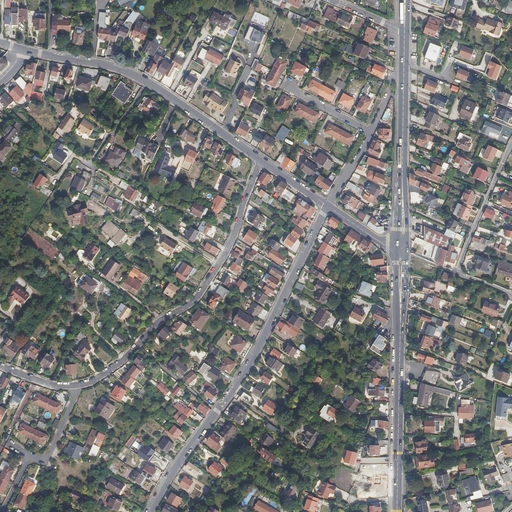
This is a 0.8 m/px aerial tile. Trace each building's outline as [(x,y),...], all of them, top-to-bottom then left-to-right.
[(467,0),(452,0),(451,6),(465,10),(467,0)] [(324,17),(337,23),(340,15),(335,12),(335,11),(328,8),(324,17)] [(140,14),(134,10),(127,19),(133,23),(140,14)] [(237,20),(230,17),(229,19),(214,12),(209,21),(225,30),(228,25),(233,27),(237,20)] [(28,16),(28,29),(34,29),(34,24),(36,24),(36,29),(45,29),(45,14),(36,14),(36,20),(34,20),(34,16),(28,16)] [(346,17),(340,15),(337,23),(349,28),(353,19),(347,16),(346,17)] [(435,36),(439,24),(441,20),(431,16),(429,20),(424,32),(435,36)] [(448,20),(458,24),(460,19),(449,16),(447,19),(448,20)] [(488,32),(498,36),(502,23),(497,21),(496,23),(487,19),(485,23),(482,22),(483,20),(479,18),(476,27),(483,30),(483,28),(489,31),(488,32)] [(144,39),(151,24),(139,20),(133,34),(136,35),(136,36),(142,39),(142,38),(144,39)] [(457,29),(458,24),(448,20),(446,25),(457,29)] [(319,29),(321,25),(310,21),(306,31),(311,33),(313,29),(316,30),(316,28),(319,29)] [(72,22),(53,22),(52,34),(57,34),(58,30),(70,30),(72,22)] [(130,28),(131,28),(133,24),(129,22),(127,29),(122,27),(120,32),(127,35),(130,28)] [(105,26),(100,25),(99,38),(105,39),(105,40),(110,40),(110,38),(117,39),(121,28),(116,27),(116,31),(106,30),(106,26),(105,26)] [(263,44),(268,33),(250,27),(246,38),(263,44)] [(378,32),(368,27),(365,34),(366,35),(364,41),(372,44),(378,32)] [(75,30),(74,43),(83,44),(84,31),(75,30)] [(143,50),(150,52),(155,43),(148,39),(143,50)] [(436,62),(442,47),(430,42),(424,58),(436,62)] [(158,45),(155,43),(150,52),(154,54),(158,45)] [(366,60),(371,48),(358,43),(356,49),(349,46),(346,51),(366,60)] [(470,59),(474,50),(462,46),(459,55),(470,59)] [(206,58),(220,65),(223,61),(225,57),(210,49),(206,58)] [(176,56),(171,64),(166,74),(171,76),(176,67),(180,70),(185,61),(176,56)] [(252,68),(261,72),(264,65),(259,63),(260,61),(256,59),(252,68)] [(273,71),(281,75),(287,63),(279,59),(273,71)] [(166,75),(166,74),(171,64),(164,60),(158,70),(166,75)] [(230,60),(224,72),(235,76),(240,64),(230,60)] [(490,61),(487,67),(490,69),(487,76),(495,79),(501,66),(490,61)] [(148,70),(152,73),(157,65),(152,62),(148,70)] [(307,68),(296,62),(292,70),(305,78),(306,74),(304,73),(307,68)] [(34,76),(37,64),(33,63),(32,67),(28,66),(27,70),(26,74),(34,76)] [(376,65),(372,73),(382,77),(386,69),(376,65)] [(71,80),(74,72),(68,69),(65,78),(71,80)] [(460,69),(457,77),(467,81),(470,73),(460,69)] [(281,75),(273,71),(266,82),(274,87),(281,75)] [(35,79),(36,79),(34,85),(42,87),(45,74),(37,72),(35,79)] [(107,90),(110,80),(99,75),(96,82),(95,85),(107,90)] [(184,85),(193,91),(198,81),(189,76),(184,85)] [(26,85),(19,77),(14,80),(22,89),(26,85)] [(95,85),(96,82),(80,77),(80,79),(76,78),(75,83),(78,84),(78,86),(90,90),(92,85),(94,86),(95,85)] [(313,80),(309,89),(320,95),(325,86),(313,80)] [(439,84),(429,80),(425,89),(435,94),(439,84)] [(130,97),(133,92),(125,86),(126,84),(122,81),(113,94),(123,102),(128,96),(130,97)] [(16,101),(22,95),(18,91),(20,90),(16,86),(8,93),(16,101)] [(332,101),(336,93),(325,86),(320,95),(332,101)] [(65,92),(56,89),(53,98),(62,101),(65,92)] [(244,105),(248,108),(254,97),(255,95),(243,90),(238,99),(246,103),(244,105)] [(511,95),(501,91),(497,102),(506,106),(511,95)] [(14,102),(5,92),(0,96),(0,103),(6,109),(14,102)] [(340,102),(350,108),(354,100),(344,94),(340,102)] [(435,94),(431,104),(437,106),(437,104),(445,108),(448,99),(435,94)] [(225,102),(213,95),(208,104),(209,104),(207,106),(212,109),(213,107),(221,112),(222,111),(226,113),(231,104),(226,101),(225,102)] [(292,100),(284,96),(277,107),(285,112),(292,100)] [(372,101),(363,96),(357,109),(365,113),(372,101)] [(149,98),(148,99),(145,97),(144,99),(146,100),(143,104),(141,103),(138,108),(142,110),(143,108),(149,112),(152,107),(157,110),(160,106),(149,98)] [(476,105),(466,100),(460,113),(470,118),(476,105)] [(265,108),(254,103),(250,111),(261,116),(265,108)] [(295,112),(306,117),(310,109),(300,103),(295,112)] [(170,113),(173,107),(168,104),(165,110),(170,113)] [(107,117),(111,112),(105,108),(102,113),(107,117)] [(315,123),(320,114),(310,109),(306,117),(315,123)] [(511,114),(501,110),(498,118),(508,122),(511,117),(511,114)] [(445,130),(450,120),(439,115),(434,125),(445,130)] [(64,135),(72,124),(65,119),(56,130),(64,135)] [(89,135),(94,127),(84,120),(77,130),(81,132),(82,131),(89,135)] [(491,132),(494,125),(486,121),(481,132),(484,134),(488,135),(490,131),(491,132)] [(250,127),(241,123),(237,132),(245,136),(250,127)] [(325,132),(337,139),(342,130),(330,124),(325,132)] [(502,128),(494,125),(491,132),(499,135),(502,128)] [(283,142),(290,130),(283,126),(276,138),(283,142)] [(385,129),(385,126),(379,126),(379,138),(389,138),(389,134),(389,132),(388,132),(388,129),(385,129)] [(9,140),(16,131),(13,128),(5,137),(9,140)] [(194,144),(197,137),(183,130),(179,137),(194,144)] [(342,130),(337,139),(349,145),(354,137),(342,130)] [(430,141),(432,136),(426,134),(425,135),(421,133),(420,137),(418,136),(417,139),(419,140),(417,144),(425,147),(428,140),(430,141)] [(211,148),(214,143),(210,141),(212,138),(208,136),(203,145),(211,148)] [(277,142),(267,136),(261,144),(262,145),(262,146),(265,148),(265,147),(267,148),(266,150),(270,153),(277,142)] [(471,144),(470,143),(471,139),(463,136),(462,139),(461,139),(457,146),(468,151),(471,144)] [(0,161),(13,144),(6,138),(0,145),(0,161)] [(136,148),(149,154),(147,158),(153,161),(159,148),(147,142),(147,141),(140,138),(136,148)] [(368,156),(377,159),(377,160),(379,155),(380,155),(382,150),(378,149),(382,141),(375,138),(369,151),(370,151),(368,156)] [(63,147),(65,145),(62,144),(59,141),(54,148),(58,150),(54,158),(59,161),(64,154),(60,152),(63,147)] [(220,157),(223,152),(222,151),(224,148),(216,143),(212,152),(220,157)] [(492,161),(498,149),(489,145),(483,157),(492,161)] [(118,167),(126,152),(117,147),(114,153),(112,152),(107,161),(118,167)] [(303,147),(300,152),(310,158),(312,153),(303,147)] [(463,165),(460,171),(467,174),(471,164),(467,163),(469,159),(457,153),(452,150),(450,154),(455,156),(453,161),(463,165)] [(316,162),(326,168),(329,170),(333,162),(328,159),(329,158),(321,153),(316,162)] [(68,157),(64,154),(59,161),(63,164),(68,157)] [(281,154),(276,162),(290,171),(295,163),(281,154)] [(164,174),(169,160),(168,159),(168,157),(162,155),(156,171),(164,174)] [(228,155),(226,159),(224,162),(236,167),(239,159),(235,157),(231,155),(230,156),(228,155)] [(368,161),(375,164),(377,159),(368,156),(365,155),(359,165),(365,168),(368,161)] [(427,166),(429,161),(415,155),(413,160),(420,164),(420,163),(427,166)] [(437,159),(435,164),(442,167),(445,162),(437,159)] [(386,169),(388,164),(379,160),(377,164),(386,169)] [(442,167),(435,164),(435,163),(432,170),(435,171),(434,173),(438,175),(439,173),(440,173),(442,167)] [(299,169),(312,177),(314,172),(301,164),(299,169)] [(444,174),(452,177),(455,169),(448,166),(444,174)] [(438,176),(419,168),(417,172),(423,175),(424,173),(440,180),(441,177),(438,176)] [(478,168),(474,177),(484,182),(488,173),(478,168)] [(377,173),(377,172),(370,170),(367,177),(374,179),(374,180),(383,183),(385,176),(377,173)] [(266,185),(272,178),(265,173),(259,180),(266,185)] [(416,175),(410,173),(410,183),(429,192),(431,189),(429,188),(430,185),(429,185),(430,181),(423,178),(422,182),(423,183),(423,184),(421,183),(421,182),(415,179),(416,175)] [(43,187),(48,178),(41,174),(36,182),(43,187)] [(229,195),(234,185),(236,186),(238,181),(234,179),(225,175),(218,190),(229,195)] [(333,184),(321,175),(316,182),(327,190),(329,190),(333,184)] [(81,191),(86,181),(78,177),(74,188),(81,191)] [(286,189),(288,186),(281,182),(276,189),(282,194),(286,189)] [(132,189),(133,187),(126,183),(123,187),(130,192),(127,197),(140,205),(145,198),(141,195),(141,194),(137,191),(137,192),(132,189)] [(369,183),(365,190),(367,191),(377,197),(381,189),(369,183)] [(294,195),(286,189),(282,194),(281,196),(288,201),(289,201),(290,201),(294,195)] [(462,201),(465,202),(471,205),(475,195),(472,194),(473,192),(467,190),(462,201)] [(372,207),(377,197),(367,191),(363,198),(368,200),(370,197),(373,198),(369,205),(372,207)] [(511,191),(510,191),(508,195),(506,194),(502,203),(509,207),(511,199),(511,191)] [(98,202),(102,197),(94,192),(90,197),(98,202)] [(440,197),(433,193),(430,192),(425,203),(435,208),(440,197)] [(340,202),(354,210),(359,201),(345,193),(340,202)] [(117,198),(117,199),(111,196),(107,204),(118,211),(122,204),(121,203),(123,201),(117,198)] [(220,211),(226,199),(222,196),(216,209),(220,211)] [(307,222),(315,209),(301,199),(299,198),(295,203),(298,205),(297,206),(293,212),(299,216),(307,222)] [(471,209),(473,205),(471,205),(465,202),(464,205),(463,205),(460,211),(458,216),(467,220),(469,219),(472,214),(471,213),(472,209),(471,209)] [(88,222),(86,212),(88,211),(87,206),(82,207),(81,204),(74,206),(75,208),(67,210),(70,220),(75,219),(76,223),(82,222),(82,224),(88,222)] [(201,217),(205,208),(198,204),(194,213),(201,217)] [(130,215),(136,218),(140,211),(134,208),(130,215)] [(487,209),(485,215),(493,218),(495,212),(487,209)] [(265,219),(255,212),(252,215),(251,214),(250,216),(251,217),(249,220),(259,227),(265,219)] [(367,214),(362,221),(379,232),(383,230),(383,226),(379,226),(380,225),(378,223),(378,222),(376,221),(377,221),(367,214)] [(303,227),(307,222),(299,216),(297,219),(294,217),(291,221),(300,227),(301,226),(303,227)] [(335,228),(339,221),(332,217),(329,222),(330,223),(330,225),(335,228)] [(451,217),(446,227),(448,228),(455,231),(459,222),(451,217)] [(190,226),(180,220),(178,224),(187,229),(187,228),(189,229),(190,226)] [(206,235),(212,224),(203,220),(198,230),(206,235)] [(119,244),(122,239),(123,238),(125,240),(130,233),(121,227),(120,229),(108,221),(103,228),(107,231),(106,232),(113,238),(112,240),(119,244)] [(351,230),(343,224),(342,227),(347,230),(345,235),(347,236),(348,235),(351,230)] [(448,249),(454,238),(445,234),(425,225),(424,240),(448,249)] [(298,239),(303,232),(296,227),(291,234),(298,239)] [(457,232),(448,228),(445,234),(454,238),(457,232)] [(252,245),(257,238),(249,233),(244,240),(252,245)] [(292,247),(298,240),(289,234),(284,242),(292,247)] [(344,241),(344,240),(337,236),(336,238),(329,234),(325,241),(333,245),(336,240),(342,244),(344,241)] [(172,253),(177,244),(165,237),(160,245),(172,253)] [(218,249),(207,242),(202,240),(200,242),(206,245),(206,244),(210,247),(208,250),(215,254),(218,249)] [(277,251),(281,245),(273,240),(269,246),(277,251)] [(367,253),(373,245),(369,242),(368,243),(364,240),(359,247),(367,253)] [(218,249),(220,245),(215,242),(213,244),(208,241),(207,242),(218,249)] [(85,268),(99,248),(91,242),(77,261),(85,268)] [(327,257),(330,252),(333,247),(325,242),(319,252),(320,253),(327,257)] [(478,252),(480,245),(479,245),(479,244),(475,243),(475,245),(472,244),(470,249),(478,252)] [(373,254),(377,248),(373,245),(369,252),(373,254)] [(455,246),(451,245),(447,260),(454,263),(456,259),(457,259),(458,254),(453,252),(455,246)] [(287,251),(288,250),(282,246),(279,250),(286,255),(288,252),(287,251)] [(440,247),(436,263),(444,266),(447,250),(440,247)] [(285,257),(273,249),(269,256),(281,264),(285,257)] [(251,262),(256,256),(257,253),(253,250),(249,255),(247,254),(245,258),(251,262)] [(239,265),(242,260),(240,258),(241,256),(234,252),(232,255),(237,259),(235,263),(239,265)] [(328,261),(329,258),(327,257),(320,253),(315,264),(322,268),(326,260),(328,261)] [(383,264),(382,255),(372,256),(373,265),(383,264)] [(474,266),(484,270),(488,259),(477,255),(474,266)] [(110,278),(120,264),(111,258),(102,272),(110,278)] [(511,262),(501,259),(497,272),(498,272),(499,272),(507,274),(507,275),(511,277),(511,262)] [(193,269),(179,261),(174,271),(177,273),(175,276),(185,282),(190,273),(193,269)] [(238,273),(242,267),(239,265),(235,263),(231,269),(238,273)] [(127,290),(127,289),(136,294),(147,275),(133,266),(127,275),(128,276),(127,277),(120,286),(127,290)] [(280,280),(284,273),(274,267),(270,273),(280,280)] [(327,277),(313,268),(310,273),(324,282),(327,277)] [(386,281),(386,277),(387,277),(387,273),(378,273),(378,281),(386,281)] [(90,294),(91,293),(94,295),(102,283),(90,275),(89,277),(84,274),(79,282),(77,285),(90,294)] [(275,288),(279,281),(271,276),(266,283),(267,283),(275,288)] [(242,291),(247,283),(241,279),(236,287),(242,291)] [(370,291),(373,285),(363,281),(359,293),(370,297),(372,292),(370,291)] [(332,290),(319,282),(315,287),(320,290),(314,299),(323,304),(332,290)] [(423,285),(421,292),(430,295),(431,296),(435,284),(426,282),(425,285),(423,285)] [(178,289),(171,283),(164,292),(171,297),(178,289)] [(275,288),(267,283),(263,291),(268,294),(269,292),(273,294),(276,289),(275,288)] [(295,289),(300,291),(303,285),(297,283),(295,289)] [(32,294),(19,284),(11,295),(16,298),(17,296),(26,302),(32,294)] [(456,290),(449,287),(447,293),(453,295),(456,290)] [(263,304),(268,296),(261,292),(256,300),(263,304)] [(214,308),(221,296),(215,293),(208,305),(214,308)] [(438,305),(440,299),(431,296),(430,295),(426,305),(438,309),(439,306),(438,305)] [(257,317),(262,308),(254,302),(248,312),(257,317)] [(482,312),(496,317),(499,307),(486,302),(482,312)] [(127,316),(129,314),(128,313),(131,310),(126,307),(122,312),(119,310),(116,314),(123,319),(126,317),(127,316)] [(360,322),(365,314),(359,310),(359,309),(355,307),(350,316),(360,322)] [(328,315),(330,313),(322,308),(320,311),(320,310),(313,322),(322,327),(329,316),(328,315)] [(200,329),(209,316),(199,309),(190,322),(200,329)] [(386,324),(388,321),(388,316),(377,311),(373,318),(386,324)] [(249,331),(255,321),(240,312),(234,321),(249,331)] [(305,320),(295,313),(292,317),(289,323),(291,324),(295,326),(298,328),(299,329),(305,320)] [(420,316),(419,319),(427,322),(444,328),(445,324),(448,325),(449,323),(440,319),(432,316),(431,318),(423,315),(422,317),(420,316)] [(452,315),(449,324),(459,327),(462,319),(452,315)] [(291,324),(289,323),(282,318),(278,325),(281,328),(279,330),(283,332),(284,330),(287,332),(290,328),(289,327),(291,324)] [(180,336),(188,326),(181,320),(177,326),(175,325),(172,329),(180,336)] [(442,333),(444,328),(427,322),(425,328),(427,328),(425,334),(433,336),(435,331),(442,333)] [(482,326),(479,334),(487,337),(490,329),(482,326)] [(163,342),(173,332),(167,327),(158,337),(163,342)] [(131,339),(134,335),(128,330),(125,334),(131,339)] [(80,340),(85,334),(82,331),(77,336),(80,340)] [(116,331),(115,333),(112,337),(118,341),(116,343),(119,345),(124,339),(125,338),(116,331)] [(240,352),(247,343),(237,336),(231,346),(240,352)] [(380,356),(387,345),(384,343),(386,340),(380,336),(371,350),(380,356)] [(421,343),(420,346),(428,349),(429,347),(433,348),(435,343),(431,342),(432,340),(424,336),(422,339),(421,343)] [(9,345),(12,341),(8,337),(4,342),(6,344),(3,348),(14,355),(17,351),(9,345)] [(87,353),(91,348),(87,345),(87,344),(84,341),(74,354),(81,360),(85,356),(84,355),(87,352),(87,353)] [(29,357),(30,356),(34,358),(40,349),(38,348),(37,350),(28,344),(22,352),(29,357)] [(293,356),(297,349),(289,344),(285,351),(293,356)] [(281,353),(274,348),(271,353),(277,358),(281,353)] [(468,355),(458,351),(455,361),(465,364),(468,355)] [(54,359),(45,353),(39,362),(47,368),(50,363),(51,364),(54,359)] [(142,371),(147,364),(142,360),(144,357),(141,354),(135,362),(139,365),(137,367),(142,371)] [(431,365),(433,358),(431,358),(427,356),(427,357),(418,354),(417,358),(420,359),(419,361),(431,365)] [(188,369),(178,361),(180,358),(176,355),(170,364),(184,375),(188,369)] [(282,364),(271,356),(266,363),(276,371),(282,364)] [(230,372),(236,363),(227,358),(222,366),(230,372)] [(381,370),(383,366),(382,365),(375,360),(373,363),(372,363),(369,367),(377,373),(380,369),(381,370)] [(215,380),(220,372),(213,367),(208,375),(215,380)] [(506,383),(510,374),(498,369),(494,378),(506,383)] [(190,384),(198,376),(193,371),(185,378),(190,384)] [(422,383),(434,386),(436,387),(440,372),(436,371),(426,371),(422,383)] [(268,384),(273,377),(266,372),(261,379),(268,384)] [(457,378),(451,376),(456,384),(455,385),(459,390),(460,388),(462,389),(461,391),(466,389),(465,387),(473,383),(470,381),(465,374),(457,378)] [(319,385),(322,379),(315,375),(312,381),(319,385)] [(0,386),(4,388),(8,379),(4,377),(0,385),(0,386)] [(381,380),(377,378),(377,380),(374,378),(372,383),(379,386),(379,385),(381,380)] [(222,393),(212,385),(207,381),(205,384),(208,387),(206,390),(207,392),(205,394),(212,399),(217,394),(220,396),(222,393)] [(169,391),(161,384),(160,385),(158,383),(156,386),(166,394),(169,391)] [(283,391),(273,384),(271,387),(281,394),(283,391)] [(259,395),(264,389),(257,385),(253,391),(259,395)] [(384,393),(385,386),(379,385),(379,386),(379,387),(374,388),(374,390),(367,390),(367,396),(381,396),(381,393),(384,393)] [(20,404),(25,393),(21,391),(22,388),(19,386),(10,403),(13,404),(16,402),(20,404)] [(121,399),(125,391),(115,386),(112,395),(121,399)] [(176,394),(180,389),(177,386),(172,391),(176,394)] [(427,406),(430,391),(420,389),(417,404),(427,406)] [(252,397),(244,392),(241,396),(249,401),(252,397)] [(45,408),(49,400),(37,394),(33,402),(45,408)] [(353,413),(359,402),(350,396),(344,407),(353,413)] [(507,408),(511,408),(511,399),(508,399),(508,398),(498,397),(496,416),(507,417),(507,408)] [(469,417),(469,400),(461,399),(461,409),(458,409),(458,417),(469,417)] [(62,406),(49,400),(45,408),(58,414),(62,406)] [(280,408),(268,400),(263,408),(273,415),(275,413),(273,411),(275,409),(278,411),(280,408)] [(109,420),(116,408),(104,401),(97,413),(109,420)] [(193,411),(182,403),(181,406),(178,403),(175,407),(180,411),(188,417),(193,411)] [(207,415),(211,409),(203,404),(199,409),(207,415)] [(331,422),(334,418),(338,411),(328,404),(321,415),(331,422)] [(241,424),(248,413),(238,406),(231,417),(241,424)] [(182,424),(188,417),(180,411),(177,415),(180,418),(178,420),(181,422),(180,423),(182,424)] [(369,427),(376,427),(389,428),(389,422),(379,420),(371,420),(369,427)] [(440,421),(437,421),(434,421),(425,421),(425,432),(440,431),(440,421)] [(227,440),(237,428),(230,422),(225,429),(225,428),(220,434),(221,435),(227,440)] [(279,429),(270,423),(269,425),(267,427),(276,433),(279,429)] [(31,438),(35,430),(23,424),(19,432),(31,438)] [(177,438),(182,432),(174,426),(169,432),(176,437),(177,438)] [(303,444),(307,447),(309,448),(318,434),(309,428),(305,434),(308,436),(303,444)] [(105,435),(93,429),(90,434),(97,437),(102,440),(105,435)] [(176,437),(169,432),(166,429),(164,432),(174,440),(176,437)] [(43,444),(47,436),(35,430),(31,438),(43,444)] [(220,439),(219,438),(221,435),(220,434),(215,430),(207,440),(214,446),(218,449),(220,446),(216,443),(220,439)] [(93,444),(97,437),(90,434),(89,437),(90,438),(88,442),(93,444)] [(269,445),(273,439),(270,437),(271,436),(267,434),(263,440),(269,445)] [(474,438),(478,438),(478,434),(465,435),(466,437),(462,438),(461,442),(462,443),(465,443),(466,442),(471,441),(471,444),(475,444),(474,438)] [(167,452),(173,443),(165,437),(159,446),(167,452)] [(422,452),(422,449),(426,449),(426,445),(425,444),(427,443),(426,439),(422,440),(422,442),(420,442),(420,441),(417,442),(416,442),(417,447),(415,447),(416,452),(417,452),(422,452)] [(99,447),(93,444),(88,442),(84,448),(69,442),(67,448),(65,448),(63,454),(79,460),(83,452),(94,457),(99,447)] [(511,456),(511,443),(503,445),(504,451),(505,450),(506,457),(511,456)] [(147,445),(145,449),(142,447),(137,454),(148,462),(155,451),(147,445)] [(272,462),(276,456),(261,445),(258,450),(263,453),(262,455),(272,462)] [(379,454),(379,445),(374,445),(370,445),(370,454),(379,454)] [(357,452),(353,452),(347,450),(343,463),(353,465),(357,452)] [(120,460),(124,454),(120,452),(116,458),(120,460)] [(417,468),(435,465),(434,458),(431,459),(431,455),(416,456),(417,468)] [(231,465),(222,458),(220,461),(229,468),(231,465)] [(200,470),(189,462),(186,466),(197,474),(200,470)] [(222,469),(215,462),(209,469),(216,476),(222,469)] [(461,475),(474,474),(473,468),(466,469),(466,463),(459,465),(461,475)] [(9,482),(14,470),(2,464),(0,467),(0,468),(4,471),(3,472),(0,478),(9,482)] [(152,477),(157,470),(148,464),(143,471),(152,477)] [(496,467),(483,471),(485,478),(487,478),(488,482),(496,479),(495,476),(498,474),(496,467)] [(363,473),(363,478),(363,482),(363,485),(368,485),(368,484),(374,483),(375,482),(375,479),(374,478),(374,473),(372,473),(372,469),(364,469),(365,473),(363,473)] [(140,484),(145,476),(135,470),(130,478),(140,484)] [(444,486),(444,488),(448,487),(448,485),(449,485),(448,480),(449,480),(448,474),(437,476),(438,482),(440,481),(441,486),(444,486)] [(479,488),(475,474),(461,478),(463,484),(468,483),(470,491),(479,488)] [(188,489),(193,481),(185,476),(180,485),(188,489)] [(0,492),(2,494),(9,482),(0,478),(0,477),(0,492)] [(120,495),(125,486),(112,479),(107,487),(120,495)] [(30,496),(35,484),(27,480),(21,492),(30,496)] [(332,493),(335,486),(322,480),(316,493),(326,497),(328,491),(332,493)] [(294,494),(297,487),(293,484),(286,497),(293,501),(296,495),(294,494)] [(459,511),(459,507),(458,504),(453,506),(451,496),(456,495),(455,489),(446,491),(449,511),(459,511)] [(81,500),(83,495),(78,493),(79,491),(75,490),(72,496),(81,500)] [(23,508),(30,496),(21,492),(15,504),(23,508)] [(177,506),(181,498),(172,493),(168,501),(177,506)] [(146,506),(151,498),(145,494),(140,503),(146,506)] [(316,508),(317,505),(316,505),(318,498),(307,495),(303,509),(314,511),(315,507),(316,508)] [(118,510),(122,501),(111,497),(108,506),(118,510)] [(278,511),(269,507),(258,500),(254,508),(260,511),(278,511)] [(419,511),(428,511),(427,506),(424,507),(423,501),(418,502),(419,511)] [(477,511),(485,511),(493,510),(491,501),(476,504),(477,511)]
